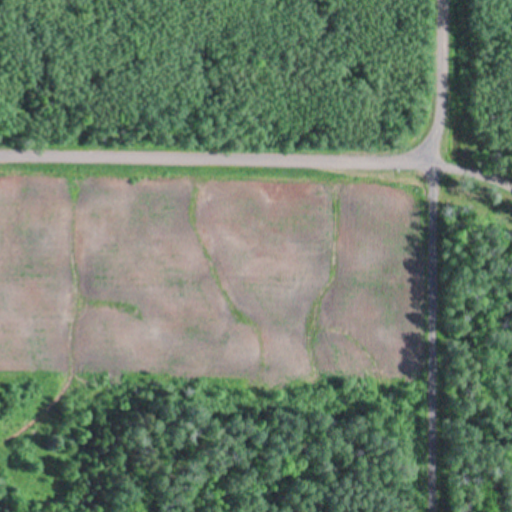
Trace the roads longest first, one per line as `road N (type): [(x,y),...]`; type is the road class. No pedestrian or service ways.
road 1 (residential): [(439,0),(432,511)]
road 2 (residential): [(0,156),(432,163)]
